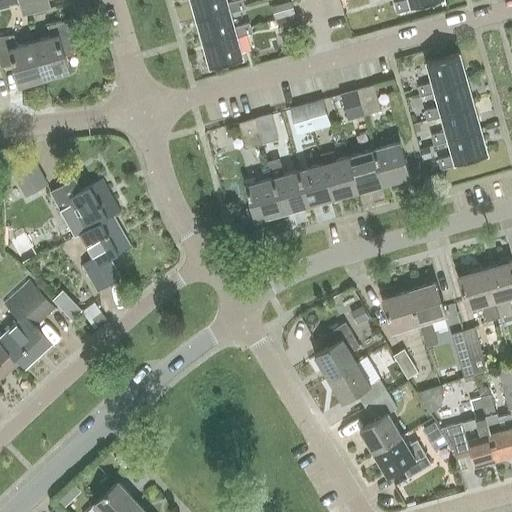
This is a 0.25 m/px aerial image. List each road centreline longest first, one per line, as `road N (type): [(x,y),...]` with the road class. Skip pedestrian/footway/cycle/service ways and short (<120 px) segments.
road 1 (residential): [(141,108),(511,9)]
road 2 (tertiary): [(11,511),(239,312)]
road 3 (tertiary): [(239,312),(274,283),(330,259),(511,209)]
road 4 (residential): [(0,440),(205,262)]
road 5 (unclassified): [(359,511),(239,312)]
road 6 (unclassified): [(205,262),(166,195),(141,108)]
road 7 (residential): [(141,108),(0,128)]
